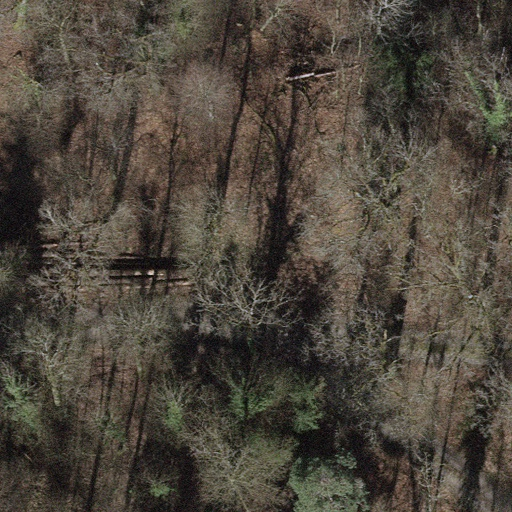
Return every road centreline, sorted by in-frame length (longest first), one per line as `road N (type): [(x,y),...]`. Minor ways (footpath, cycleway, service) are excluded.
road 1 (track): [(511,348),(271,350),(0,325)]
road 2 (track): [(271,350),(498,511)]
